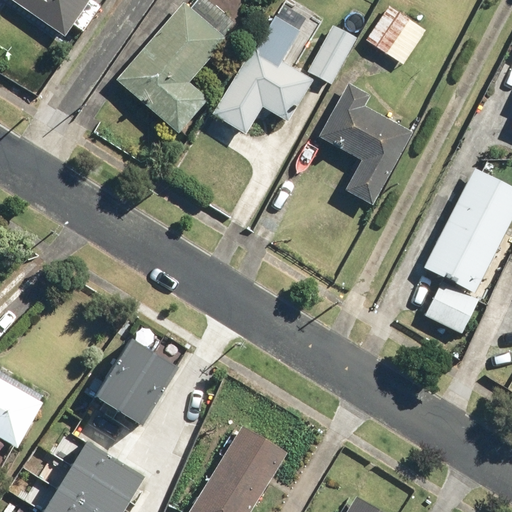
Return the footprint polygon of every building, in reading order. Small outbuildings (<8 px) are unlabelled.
[(18,0),(71,37),(79,25),(87,31),(107,3),(101,0),(18,0)] [(189,1),(121,78),(182,133),(214,98),(194,80),(231,39),(189,1)] [(393,4),(369,39),(406,64),(430,30),(393,4)] [(274,12),(216,111),(251,132),(266,107),(291,121),(317,78),(285,59),(303,29),(274,12)] [(360,37),(336,24),(311,72),(335,84),(360,37)] [(351,85),(324,136),(365,158),(348,189),(378,206),(418,132),(367,105),(372,96),(351,85)] [(511,182),(480,166),(428,265),(448,275),(427,314),(465,333),(483,297),(477,294),(511,227),(511,182)] [(129,335),(94,393),(141,421),(176,364),(129,335)] [(0,434),(22,447),(48,404),(0,375),(0,434)] [(247,423),(191,511),(254,511),(292,452),(247,423)] [(87,436),(72,459),(130,495),(145,472),(87,436)] [(57,483),(104,511),(119,511),(130,495),(72,459),(57,483)] [(104,511),(57,483),(42,507),(49,511),(104,511)] [(384,511),(361,497),(350,511),(384,511)]
